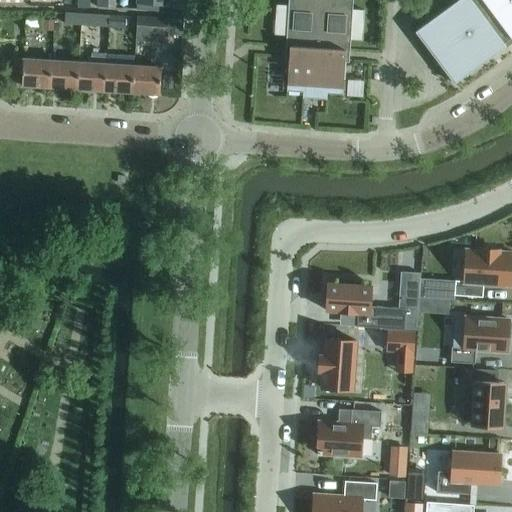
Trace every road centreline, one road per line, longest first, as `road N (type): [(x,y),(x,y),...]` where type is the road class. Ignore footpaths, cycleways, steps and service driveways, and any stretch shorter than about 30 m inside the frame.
road 1 (residential): [(270,400),(281,244),(306,230),(432,219),(511,189)]
road 2 (unclassified): [(180,394),(196,136)]
road 3 (residential): [(0,126),(196,136)]
road 4 (residential): [(196,136),(384,149)]
road 5 (residential): [(384,149),(393,0)]
road 6 (residential): [(384,149),(444,135),(511,88)]
road 7 (unclassified): [(196,136),(205,0)]
